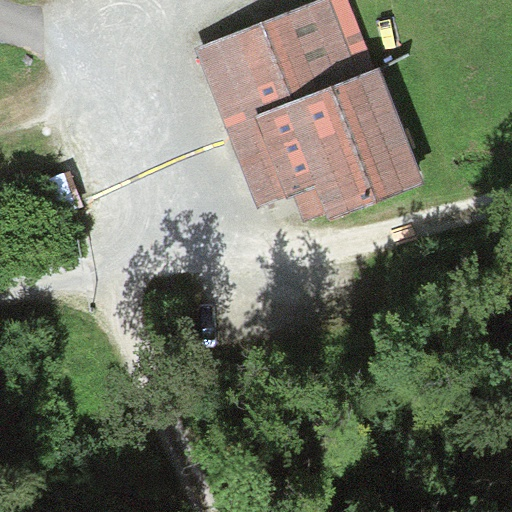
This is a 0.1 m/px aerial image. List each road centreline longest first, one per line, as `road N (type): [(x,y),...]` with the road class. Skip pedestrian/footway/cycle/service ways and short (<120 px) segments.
road 1 (track): [(119,268),(250,265),(511,206)]
road 2 (track): [(207,511),(141,370),(119,268)]
road 3 (track): [(119,268),(54,57)]
road 4 (track): [(0,288),(119,268)]
